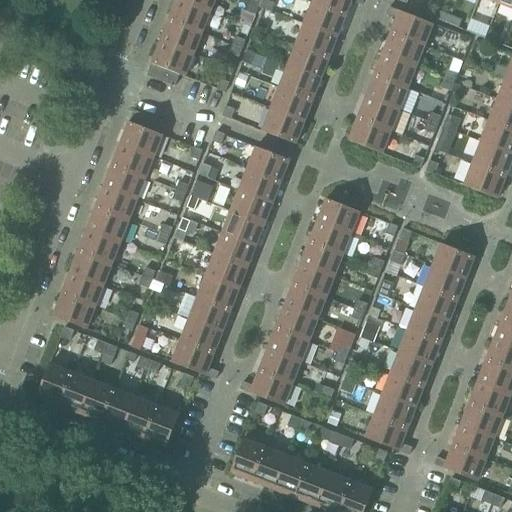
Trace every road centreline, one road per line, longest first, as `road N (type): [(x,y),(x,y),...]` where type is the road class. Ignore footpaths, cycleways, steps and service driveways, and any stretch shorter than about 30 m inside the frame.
road 1 (residential): [(6,343),(115,83)]
road 2 (residential): [(6,343),(2,403),(16,422),(189,494)]
